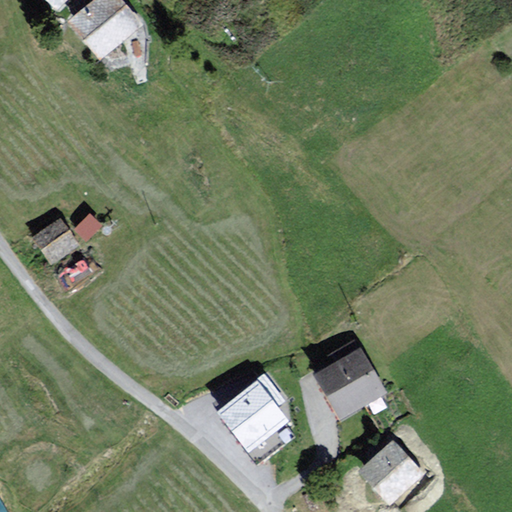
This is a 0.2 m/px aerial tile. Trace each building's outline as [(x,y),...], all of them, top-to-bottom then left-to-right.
[(68,0),(41,0),(56,13),(68,0)] [(138,28),(112,0),(94,0),(65,27),(100,64),(138,28)] [(101,226),(90,214),(76,228),(87,240),(101,226)] [(59,221),(35,239),(52,262),(76,244),(59,221)] [(357,353),(313,379),(340,425),(384,399),(357,353)] [(288,423),(256,384),(216,417),(248,456),(288,423)] [(422,479),(389,444),(355,476),(388,511),(422,479)]
